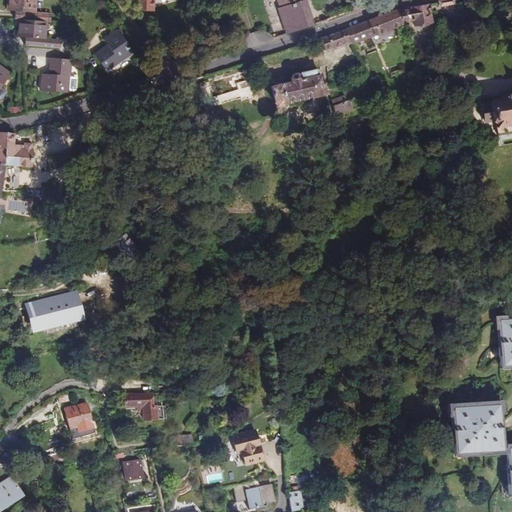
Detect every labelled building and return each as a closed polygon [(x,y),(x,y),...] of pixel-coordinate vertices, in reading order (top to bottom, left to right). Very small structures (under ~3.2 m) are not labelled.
[(15,11),(36,13),(37,0),(8,0),(8,11),(15,11)] [(138,0),(138,13),(153,13),(153,0),(138,0)] [(276,0),(287,35),(299,31),(313,26),(309,15),(311,14),(307,0),(304,0),(276,0)] [(431,7),(400,13),(406,24),(417,22),(418,26),(434,23),(431,7)] [(47,23),(51,23),(51,15),(36,13),(15,11),(14,20),(20,21),(47,23)] [(346,32),(352,45),(406,25),(406,24),(400,13),(399,12),(346,32)] [(46,40),(47,23),(20,21),(19,37),(26,38),(46,40)] [(105,70),(131,52),(116,31),(103,39),(107,46),(95,55),(105,70)] [(346,32),(322,42),(325,53),(333,50),(334,53),(352,45),(346,32)] [(46,40),(26,38),(25,46),(61,49),(61,41),(46,40)] [(70,94),(72,61),(51,59),(50,75),(43,75),(42,91),(70,94)] [(0,90),(11,75),(0,67),(0,90)] [(275,107),(326,96),(321,78),(318,78),(316,72),(300,76),(298,78),(296,76),(293,77),(291,78),(290,80),(291,84),(270,89),(275,107)] [(338,99),(339,104),(330,107),(334,118),(352,111),(347,101),(346,102),(344,97),(338,99)] [(509,128),(511,127),(511,97),(501,99),(502,103),(490,104),(490,107),(481,108),(482,124),(492,123),(493,129),(509,128)] [(63,124),(68,136),(76,134),(71,121),(63,124)] [(511,136),(511,127),(509,128),(493,129),(494,138),(511,136)] [(0,196),(3,196),(8,167),(35,170),(37,153),(33,153),(34,149),(32,149),(32,147),(25,146),(25,148),(14,147),(14,136),(5,135),(0,135),(0,196)] [(86,261),(79,267),(87,277),(95,271),(86,261)] [(78,291),(25,304),(32,333),(85,319),(78,291)] [(511,317),(498,318),(501,365),(511,364),(511,317)] [(144,406),(144,394),(125,394),(125,406),(144,406)] [(65,408),(69,428),(92,423),(87,404),(65,408)] [(455,453),(503,450),(500,404),(452,406),(455,453)] [(257,429),(234,433),(238,451),(243,450),(246,463),(263,459),(257,429)] [(179,446),(191,443),(190,434),(177,436),(179,446)] [(125,465),(129,482),(147,478),(143,461),(125,465)] [(205,475),(206,483),(222,481),(221,473),(205,475)] [(323,511),(322,484),(313,485),(315,510),(318,510),(318,511),(323,511)] [(245,507),(273,505),(271,485),(243,488),(245,507)] [(0,511),(20,505),(13,486),(0,490),(0,511)] [(297,492),(289,493),(291,511),(298,511),(299,511),(297,492)] [(236,510),(246,509),(245,501),(235,502),(236,510)]
